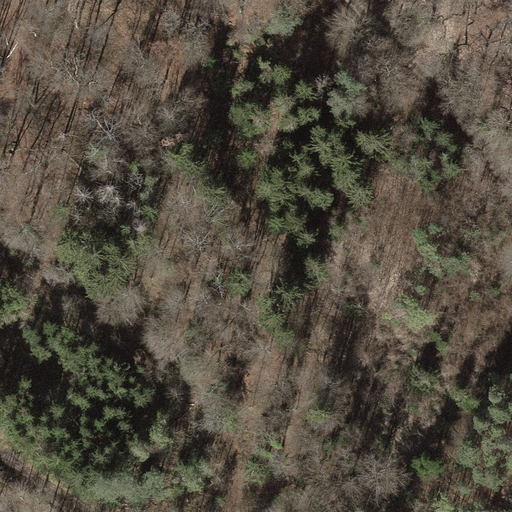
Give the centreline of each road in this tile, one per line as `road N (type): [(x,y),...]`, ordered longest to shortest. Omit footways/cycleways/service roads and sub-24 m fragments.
road 1 (track): [(248,511),(249,483),(195,398),(106,309),(49,213),(0,97)]
road 2 (track): [(351,0),(511,187)]
